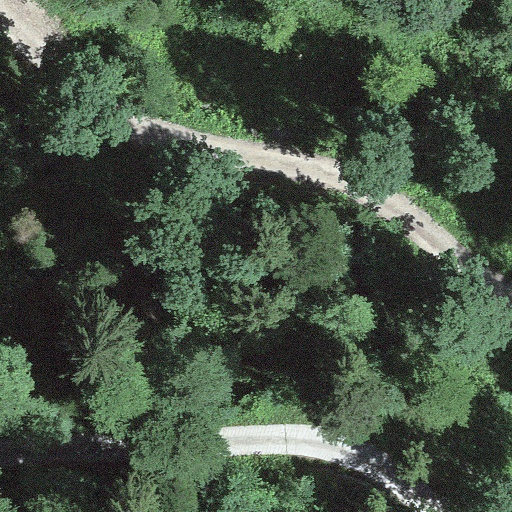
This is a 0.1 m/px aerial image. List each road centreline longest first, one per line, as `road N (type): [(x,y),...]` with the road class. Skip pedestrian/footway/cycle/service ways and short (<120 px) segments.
road 1 (track): [(511,298),(410,208),(339,172),(144,130),(109,114),(0,6)]
road 2 (track): [(0,453),(346,445),(377,458),(441,511)]
